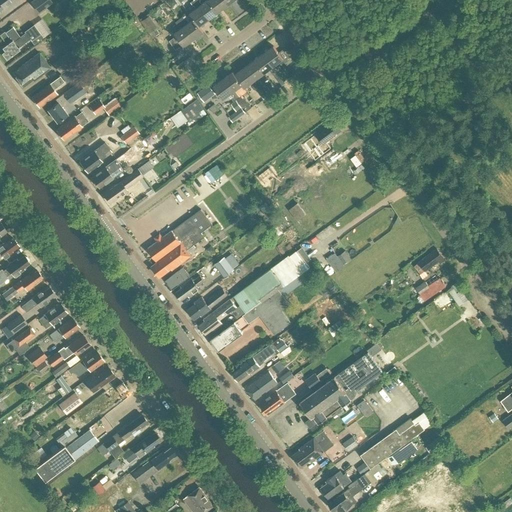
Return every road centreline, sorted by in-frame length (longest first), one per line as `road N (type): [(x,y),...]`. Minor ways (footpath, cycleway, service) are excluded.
road 1 (unclassified): [(232,511),(0,197)]
road 2 (secondary): [(310,511),(106,234)]
road 3 (unclassified): [(511,327),(324,72)]
road 4 (residential): [(106,234),(324,72)]
road 5 (secondary): [(106,234),(0,90)]
road 6 (unknown): [(448,0),(324,72)]
